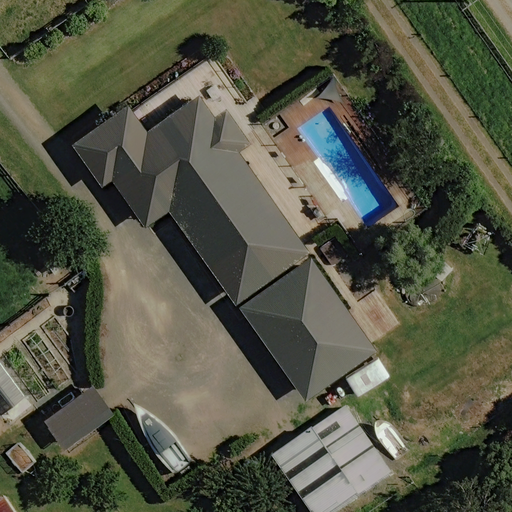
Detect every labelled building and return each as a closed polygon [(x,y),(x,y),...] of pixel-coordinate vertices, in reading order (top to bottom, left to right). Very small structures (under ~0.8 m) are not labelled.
[(302,248),(197,103),(150,138),(129,108),(73,148),(102,188),(111,181),(145,228),(168,212),(231,299),(302,248)] [(383,349),(311,258),(240,315),(313,406),(383,349)] [(78,378),(44,328),(15,349),(49,398),(78,378)] [(0,361),(0,422),(30,398),(0,361)] [(18,511),(10,499),(0,505),(0,511),(18,511)]
